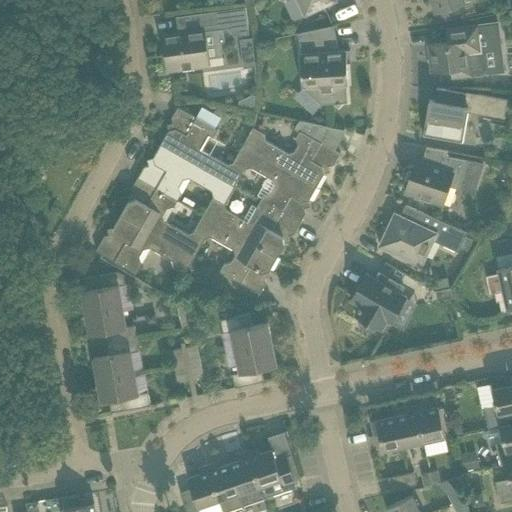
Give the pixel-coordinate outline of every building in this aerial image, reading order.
[(297,0),(305,15),(336,1),(335,0),(297,0)] [(430,0),(435,12),(473,0),(430,0)] [(208,65),(204,31),(232,28),(232,32),(237,36),(249,34),(245,7),(229,10),(203,13),(183,15),(184,17),(186,16),(188,32),(163,36),(167,70),(183,68),(183,71),(194,70),(194,67),(208,65)] [(480,46),(478,25),(446,29),(447,42),(428,45),(431,73),(450,70),(451,78),(471,76),(471,73),(487,71),(484,46),(480,46)] [(348,85),(346,57),(350,57),(350,50),(334,51),(333,45),(337,45),(333,26),(297,34),(301,53),(300,54),(302,88),(321,104),(334,104),(338,107),(342,103),(347,103),(346,85),(348,85)] [(252,38),(239,40),(241,51),(253,49),(252,38)] [(463,93),(457,92),(437,88),(435,101),(429,100),(423,135),(462,142),(467,112),(504,118),(507,99),(477,94),(476,98),(465,96),(463,93)] [(238,101),(237,106),(254,110),(255,95),(252,94),(238,101)] [(213,138),(217,130),(177,107),(171,118),(174,129),(168,131),(160,144),(234,186),(244,168),(233,162),(227,164),(204,152),(203,146),(207,139),(213,138)] [(345,130),(299,121),(294,129),(299,132),(295,138),(296,139),(298,145),(294,152),(288,153),(266,141),(264,134),(253,127),(243,145),(316,187),(324,174),(322,168),(333,165),(340,154),(334,151),(343,136),(345,130)] [(234,186),(160,144),(153,158),(154,164),(143,167),(137,177),(178,200),(182,193),(179,187),(183,180),(189,179),(211,191),(213,197),(224,204),(234,186)] [(316,187),(243,145),(233,162),(244,168),(250,167),(272,179),(274,185),(270,192),(264,194),(263,193),(259,201),(300,224),(306,213),(303,202),(309,201),(316,187)] [(484,163),(471,162),(471,161),(447,156),(448,151),(426,147),(419,167),(414,165),(405,191),(419,196),(418,199),(430,203),(431,200),(443,204),(449,186),(474,194),(484,163)] [(174,207),(178,200),(137,177),(131,188),(134,199),(129,200),(121,214),(194,256),(204,239),(193,232),(187,234),(165,221),(163,216),(167,209),(174,207)] [(300,224),(259,201),(256,207),(251,204),(242,219),(226,210),(224,204),(213,197),(203,215),(277,257),(284,243),(283,237),(294,234),(300,224)] [(467,233),(423,213),(405,205),(400,216),(395,213),(379,246),(421,265),(426,254),(420,252),(427,238),(457,252),(467,233)] [(194,256),(121,214),(113,227),(115,233),(104,236),(95,251),(136,273),(142,262),(140,256),(144,249),(150,248),(172,261),(173,266),(173,267),(184,274),(194,256)] [(277,257),(203,215),(193,232),(204,239),(210,237),(233,249),(234,255),(230,262),(225,264),(224,263),(220,271),(260,294),(266,283),(263,272),(269,270),(277,257)] [(465,236),(460,247),(468,250),(473,239),(465,236)] [(503,290),(494,292),(496,302),(499,301),(501,312),(511,309),(511,251),(495,255),(498,268),(499,274),(503,290)] [(123,275),(117,272),(83,278),(85,290),(81,291),(85,313),(123,306),(119,285),(125,284),(123,275)] [(375,279),(366,274),(351,300),(360,305),(355,315),(360,317),(358,320),(359,323),(360,325),(361,328),(364,329),(366,331),(369,331),(372,330),(374,329),(376,327),(381,329),(386,320),(390,323),(405,297),(400,293),(403,287),(379,273),(375,279)] [(437,301),(453,297),(451,287),(435,291),(437,301)] [(184,334),(193,332),(186,300),(177,302),(184,334)] [(126,327),(123,306),(85,313),(89,335),(105,332),(107,343),(136,338),(134,325),(126,327)] [(252,325),(249,313),(220,319),(223,333),(230,331),(235,352),(272,344),(267,322),(252,325)] [(139,351),(136,338),(107,343),(109,355),(93,358),(97,380),(134,373),(131,352),(139,351)] [(277,365),(272,344),(235,352),(239,372),(231,373),(234,387),(264,381),(261,369),(277,365)] [(186,347),(190,363),(199,361),(196,345),(186,347)] [(171,350),(175,366),(184,364),(181,348),(171,350)] [(203,377),(199,361),(190,363),(193,379),(203,377)] [(188,380),(184,364),(175,366),(178,383),(188,380)] [(138,394),(134,373),(97,380),(101,401),(109,400),(111,412),(150,405),(148,392),(138,394)] [(484,408),(488,427),(488,430),(500,427),(511,423),(511,384),(492,389),(495,405),(484,408)] [(425,403),(415,406),(423,442),(445,437),(438,407),(427,409),(425,403)] [(423,442),(415,406),(405,408),(407,414),(395,416),(402,447),(423,442)] [(402,447),(395,416),(371,421),(374,435),(378,434),(382,451),(402,447)] [(511,423),(500,427),(503,442),(495,444),(500,465),(504,465),(504,464),(511,462),(511,423)] [(258,448),(248,451),(260,486),(265,498),(297,487),(287,456),(275,460),(272,449),(260,453),(258,448)] [(260,486),(248,451),(239,454),(240,460),(230,464),(240,493),(244,505),(265,498),(260,486)] [(240,493),(230,464),(219,467),(217,462),(207,465),(219,500),(222,511),(223,511),(244,505),(240,493)] [(511,462),(504,464),(504,465),(507,480),(495,482),(500,504),(511,500),(511,462)] [(222,511),(219,500),(207,465),(198,468),(199,474),(188,478),(191,488),(180,492),(186,511),(222,511)] [(437,470),(429,472),(432,484),(440,482),(437,470)] [(390,490),(416,484),(413,472),(388,477),(390,490)] [(432,484),(429,472),(422,474),(424,485),(432,484)] [(448,495),(452,503),(463,497),(459,489),(448,495)] [(95,511),(93,498),(80,500),(79,494),(61,497),(63,511),(95,511)] [(418,511),(411,495),(385,508),(387,511),(418,511)] [(467,505),(463,497),(452,503),(456,510),(467,505)]
